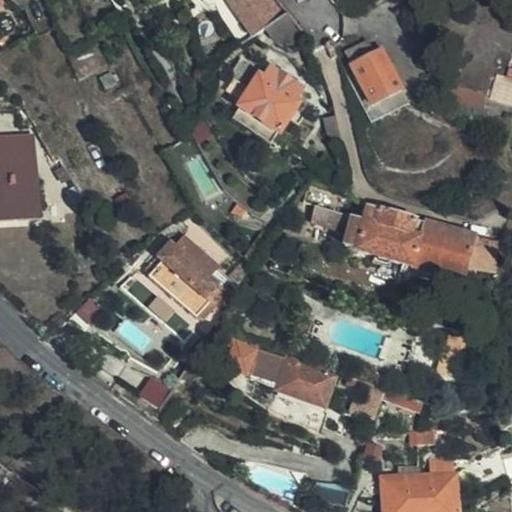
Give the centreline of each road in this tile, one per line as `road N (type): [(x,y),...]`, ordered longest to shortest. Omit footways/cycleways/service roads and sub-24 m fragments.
road 1 (residential): [(0,316),(256,511)]
road 2 (unknown): [(313,29),(349,171)]
